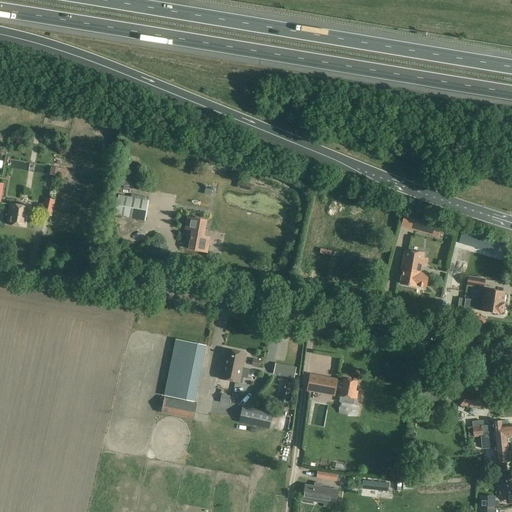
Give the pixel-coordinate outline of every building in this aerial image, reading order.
[(51,120),(63,122),(65,113),(53,110),(51,120)] [(56,168),(55,175),(65,178),(67,170),(56,168)] [(118,195),(115,215),(145,221),(148,201),(118,195)] [(41,214),(51,216),(55,200),(44,198),(41,214)] [(30,208),(11,204),(7,225),(27,228),(30,208)] [(405,213),(402,227),(420,232),(424,219),(405,213)] [(206,221),(188,217),(186,229),(187,229),(187,234),(191,235),(189,249),(207,252),(209,238),(203,236),(203,232),(204,232),(206,221)] [(356,219),(348,269),(368,272),(376,222),(356,219)] [(496,254),(500,240),(464,229),(460,243),(496,254)] [(405,250),(401,270),(414,272),(415,261),(422,262),(427,263),(428,259),(423,258),(424,253),(405,250)] [(403,271),(401,284),(416,286),(416,285),(425,287),(427,275),(420,273),(421,266),(427,267),(427,263),(422,262),(415,261),(414,272),(401,270),(403,271)] [(468,277),(467,286),(485,289),(486,279),(468,277)] [(502,304),(504,293),(486,290),(485,298),(483,297),(483,302),(465,299),(464,307),(496,312),(498,315),(502,315),(504,313),(505,309),(502,308),(503,304),(502,304)] [(206,346),(175,340),(163,396),(194,403),(206,346)] [(226,350),(220,379),(240,383),(241,377),(247,379),(249,369),(243,368),(246,354),(226,350)] [(275,364),(273,374),(294,379),(296,368),(275,364)] [(334,395),(336,380),(310,375),(307,390),(334,395)] [(339,402),(349,403),(353,403),(354,399),(356,399),(357,392),(355,392),(357,382),(343,379),(340,396),(339,402)] [(431,402),(438,402),(439,393),(419,392),(418,400),(425,401),(425,404),(431,404),(431,402)] [(460,406),(485,409),(487,396),(459,393),(458,398),(461,398),(460,406)] [(220,402),(228,404),(230,396),(221,394),(220,402)] [(164,397),(161,413),(194,420),(197,404),(164,397)] [(239,423),(270,429),(273,413),(242,406),(239,423)] [(337,426),(354,430),(356,424),(339,420),(337,426)] [(511,424),(507,425),(507,421),(493,422),(493,425),(472,427),(473,437),(482,436),(483,449),(495,448),(496,462),(508,461),(508,452),(511,451),(510,443),(507,443),(506,437),(507,437),(507,438),(508,438),(511,437),(511,424)] [(490,464),(491,473),(507,472),(506,463),(490,464)] [(317,471),(316,478),(336,482),(336,480),(337,475),(337,474),(317,471)] [(511,503),(511,475),(501,479),(507,505),(511,503)] [(370,490),(388,492),(388,483),(370,481),(370,490)] [(328,508),(329,501),(336,502),(337,491),(305,485),(303,496),(312,497),(311,500),(324,502),(323,507),(328,508)]
